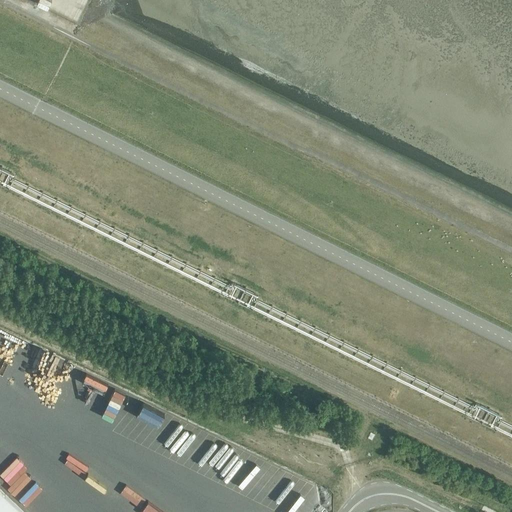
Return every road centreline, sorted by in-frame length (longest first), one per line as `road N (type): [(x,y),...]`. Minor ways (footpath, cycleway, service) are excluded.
road 1 (unclassified): [(511,342),(0,89)]
road 2 (track): [(0,305),(214,411),(343,448),(360,502)]
